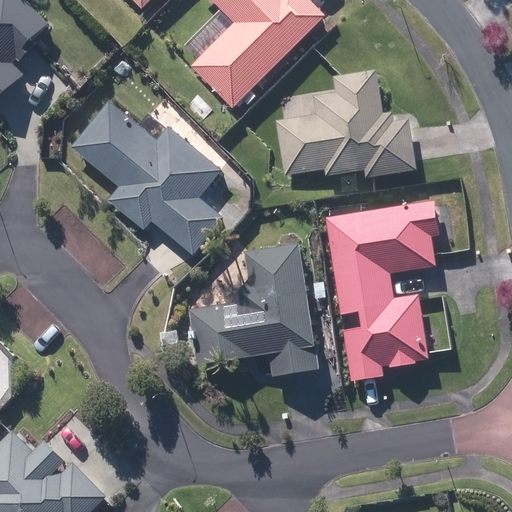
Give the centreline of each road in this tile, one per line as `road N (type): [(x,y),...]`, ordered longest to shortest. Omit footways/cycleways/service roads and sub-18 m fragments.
road 1 (residential): [(0,241),(50,283),(157,432),(253,477),(281,477)]
road 2 (residential): [(281,477),(511,439)]
road 3 (residential): [(511,166),(482,59),(438,0)]
